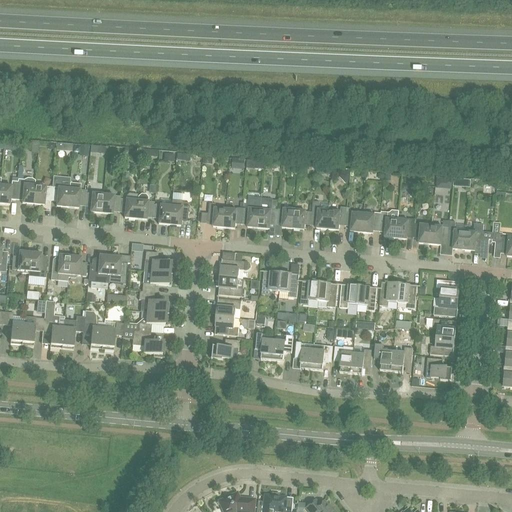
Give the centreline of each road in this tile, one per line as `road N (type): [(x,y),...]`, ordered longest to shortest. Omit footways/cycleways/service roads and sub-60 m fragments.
road 1 (motorway): [(0,46),(511,68)]
road 2 (motorway): [(511,44),(0,23)]
road 3 (residential): [(475,398),(331,394),(185,372)]
road 4 (residential): [(488,272),(200,246)]
road 5 (residential): [(200,246),(0,227)]
road 6 (tertiary): [(370,442),(178,424)]
road 7 (residential): [(175,511),(194,491),(233,476),(350,484)]
road 8 (residential): [(185,372),(0,359)]
road 9 (tertiary): [(178,424),(0,406)]
road 10 (residential): [(185,372),(200,246)]
road 11 (residential): [(475,398),(488,272)]
road 12 (residential): [(388,488),(511,503)]
